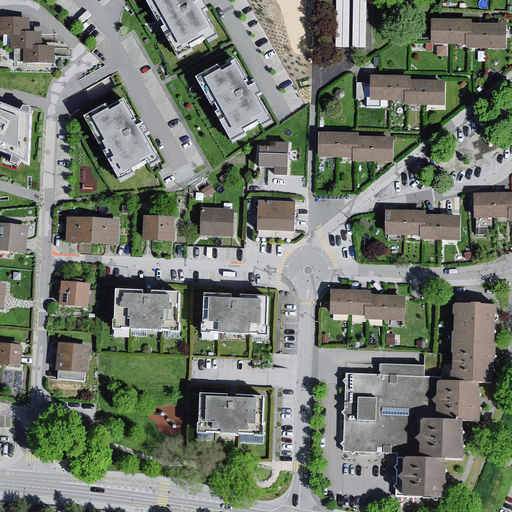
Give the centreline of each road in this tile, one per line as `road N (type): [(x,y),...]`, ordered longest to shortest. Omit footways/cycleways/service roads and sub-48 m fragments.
road 1 (residential): [(45,258),(296,267)]
road 2 (residential): [(297,511),(308,281)]
road 3 (unclassified): [(32,483),(240,511)]
road 4 (residential): [(74,68),(51,108),(45,258)]
road 5 (residential): [(511,261),(444,274),(320,269)]
road 6 (residential): [(361,202),(511,83)]
road 7 (residential): [(108,22),(121,63),(187,180)]
road 8 (residential): [(45,258),(38,415)]
road 9 (residential): [(218,0),(282,112)]
